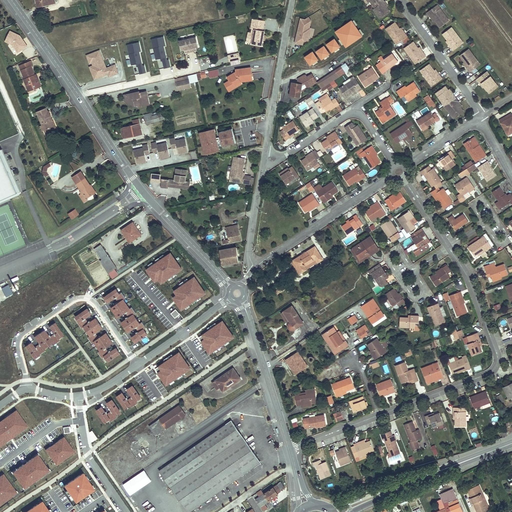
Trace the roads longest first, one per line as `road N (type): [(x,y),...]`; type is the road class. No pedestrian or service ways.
road 1 (unclassified): [(11,0),(141,190),(238,292)]
road 2 (residential): [(378,415),(488,374),(497,363),(448,248)]
road 3 (residential): [(137,363),(93,300),(77,297),(18,343),(29,389)]
road 4 (residential): [(398,171),(357,114),(264,161)]
road 5 (residential): [(255,266),(398,171)]
road 6 (unclassified): [(238,292),(290,447)]
road 7 (residential): [(292,0),(264,161)]
road 8 (residential): [(401,0),(480,117)]
road 9 (residential): [(127,511),(86,454),(77,394)]
road 10 (residential): [(137,363),(238,292)]
